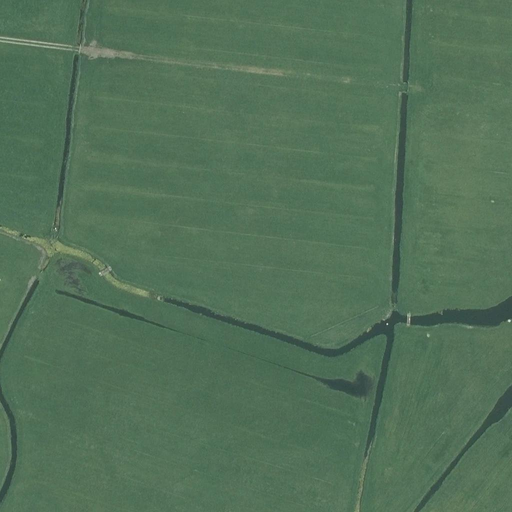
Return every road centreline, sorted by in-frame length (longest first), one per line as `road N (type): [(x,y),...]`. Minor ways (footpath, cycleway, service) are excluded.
road 1 (track): [(407,312),(422,90),(0,40)]
road 2 (track): [(407,327),(376,511)]
